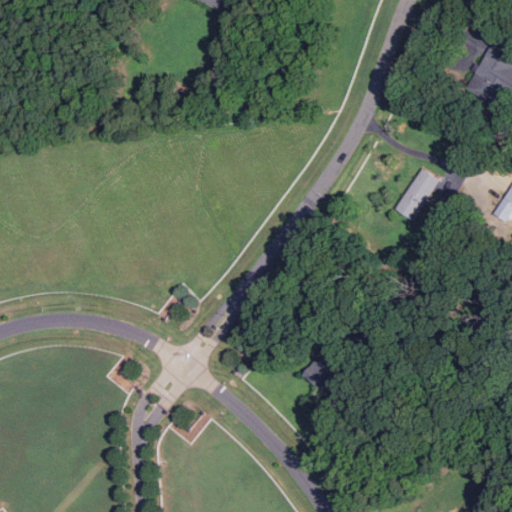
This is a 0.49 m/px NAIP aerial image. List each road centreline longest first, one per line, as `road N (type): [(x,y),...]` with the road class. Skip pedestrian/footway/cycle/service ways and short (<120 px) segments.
road 1 (residential): [(406,0),(342,154),(188,359)]
road 2 (residential): [(0,330),(90,318),(188,359),(260,427),(329,511)]
